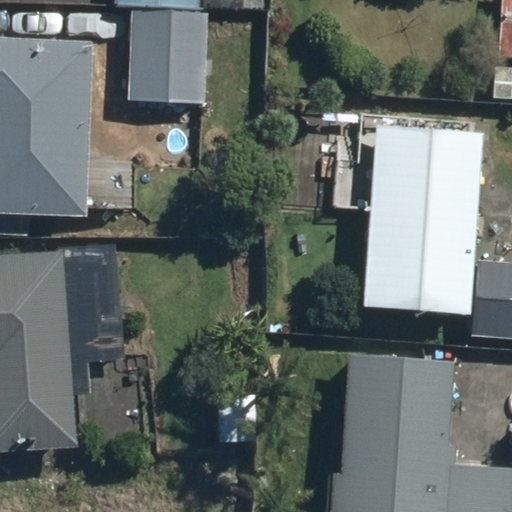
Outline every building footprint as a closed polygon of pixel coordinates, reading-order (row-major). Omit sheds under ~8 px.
[(224,0),(137,0),(137,5),(224,9),(224,0)] [(446,0),(399,0),(393,29),(438,39),(446,0)] [(511,0),(494,0),(492,55),(511,56),(511,0)] [(232,17),(155,15),(152,103),(229,105),(232,17)] [(0,208),(87,212),(95,35),(0,31),(0,208)] [(479,131),(370,122),(356,305),(465,313),(479,131)] [(110,236),(0,243),(0,444),(67,440),(63,386),(82,385),(80,352),(118,349),(110,236)] [(511,263),(471,261),(466,336),(511,339),(511,263)] [(444,355),(340,350),(335,468),(326,467),(323,511),(511,511),(511,497),(511,468),(440,465),(444,355)] [(255,389),(218,387),(216,437),(253,438),(255,389)]
